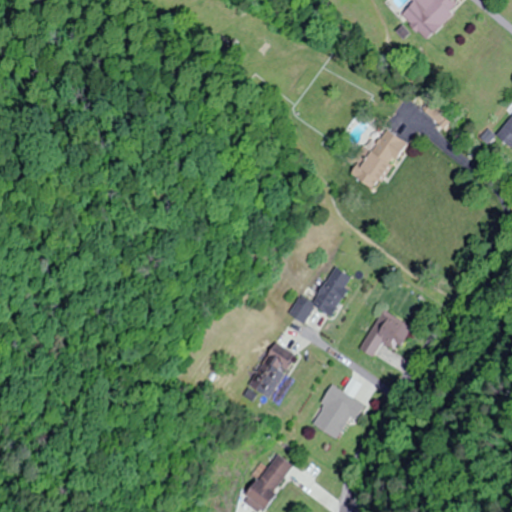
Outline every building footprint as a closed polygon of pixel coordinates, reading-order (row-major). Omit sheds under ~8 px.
[(414,0),(400,14),(426,41),(461,6),(455,0),(414,0)] [(511,116),(497,136),(511,147),(511,116)] [(349,172),(376,190),(408,143),(386,129),(371,151),(366,147),(349,172)] [(331,317),(354,278),(334,266),(312,304),(298,296),(288,314),(304,324),(314,307),(331,317)] [(414,327),(382,310),(361,350),(375,357),(383,342),(400,351),(414,327)] [(270,398),(297,356),(275,342),(248,385),(270,398)] [(340,438),(350,418),(357,421),(367,404),(332,386),(312,424),(340,438)] [(245,501),(261,511),(263,511),(295,466),(277,454),(245,501)]
